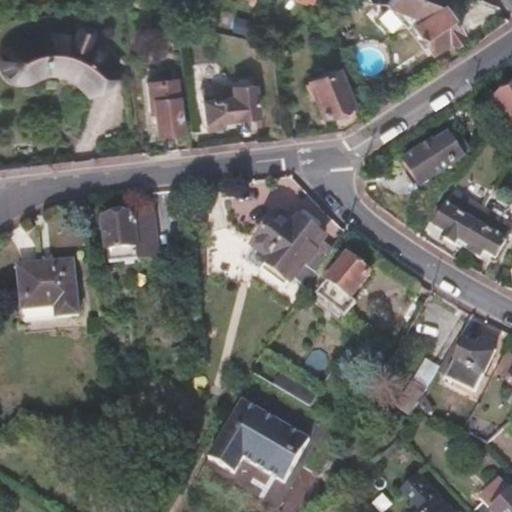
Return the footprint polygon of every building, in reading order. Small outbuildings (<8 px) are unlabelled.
[(447,14),(439,1),(436,0),(383,0),(404,24),(408,19),(426,48),(444,36),(449,39),(457,33),(457,28),(458,27),(449,13),(447,14)] [(338,16),(332,2),(323,7),(329,20),(338,16)] [(343,26),(338,16),(329,20),(334,31),(343,26)] [(88,86),(115,64),(96,45),(84,38),(87,27),(86,22),(82,20),(77,22),(71,32),(49,29),(32,31),(15,36),(8,40),(4,47),(2,56),(5,64),(10,70),(18,73),(25,73),(35,69),(46,67),(57,67),(72,72),(88,86)] [(347,99),(334,66),(306,76),(308,80),(305,81),(311,95),(314,94),(320,110),(347,99)] [(252,76),(224,79),(228,113),(254,111),(252,76)] [(228,113),(224,79),(197,83),(201,122),(219,121),(220,114),(228,113)] [(495,97),(511,121),(511,122),(511,85),(506,90),(502,85),(492,91),(496,96),(495,97)] [(179,125),(175,91),(151,94),(151,98),(148,98),(149,107),(153,107),(155,127),(179,125)] [(511,122),(511,121),(499,129),(511,148),(511,122)] [(468,148),(464,144),(459,147),(453,139),(447,130),(434,139),(432,136),(402,157),(420,183),(464,154),(463,153),(468,148)] [(459,147),(464,144),(459,136),(453,139),(459,147)] [(442,233),(460,245),(461,244),(474,220),(478,214),(482,207),(453,191),(434,223),(444,228),(442,233)] [(152,210),(102,215),(107,259),(157,254),(152,210)] [(304,261),(316,269),(332,245),(297,218),(292,224),(277,213),(255,243),(269,254),(259,268),(283,286),(293,274),(304,261)] [(474,220),(461,244),(469,250),(477,250),(491,258),(507,231),(489,220),(485,226),(474,220)] [(338,309),(367,272),(345,254),(332,270),(329,267),(323,275),(327,278),(316,292),(338,309)] [(77,311),(72,257),(18,263),(23,308),(54,305),(55,314),(77,311)] [(293,274),(306,284),(316,269),(304,261),(293,274)] [(471,388),(495,347),(479,338),(476,342),(464,336),(452,356),(455,357),(446,374),(471,388)] [(511,376),(511,352),(504,346),(492,369),(508,381),(511,376)] [(424,357),(412,376),(426,386),(439,365),(424,357)] [(394,403),(409,413),(418,398),(426,386),(412,376),(394,403)] [(243,459),(266,473),(280,453),(295,464),(310,439),(242,398),(208,457),(234,473),(243,459)] [(280,453),(266,473),(283,483),(295,464),(280,453)] [(422,511),(413,511),(412,511),(453,511),(446,505),(439,497),(440,495),(416,470),(401,484),(425,509),(422,511)] [(511,511),(511,489),(500,478),(480,497),(495,511),(511,511)] [(457,511),(448,503),(446,505),(453,511),(457,511)]
